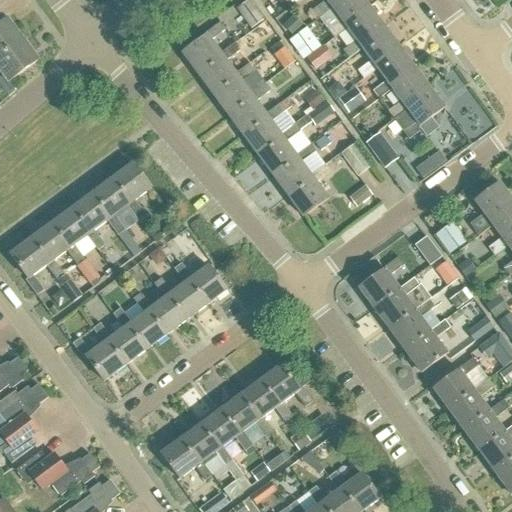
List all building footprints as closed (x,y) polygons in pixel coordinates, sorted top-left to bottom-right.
[(329,6),(337,0),(323,0),(325,2),(312,12),(318,20),(332,10),(329,6)] [(363,0),(337,0),(329,6),(332,10),(318,20),(327,32),(333,40),(347,31),(344,27),(369,8),(363,0)] [(236,10),(251,30),(263,21),(249,1),(236,10)] [(384,28),(369,8),(344,27),(347,31),(356,43),(342,53),(348,61),(362,51),(359,47),(384,28)] [(293,36),(303,26),(293,16),(283,27),(293,36)] [(253,43),(273,30),(267,21),(247,34),(253,43)] [(0,59),(23,43),(8,22),(0,27),(0,59)] [(222,58),(220,55),(210,42),(225,31),(219,24),(204,35),(205,37),(181,55),(197,76),(222,58)] [(374,67),(399,48),(384,28),(359,47),(362,51),(371,63),(357,73),(364,81),(377,71),(374,67)] [(301,50),(311,42),(304,33),(294,41),(301,50)] [(23,43),(0,59),(0,73),(3,77),(0,79),(0,92),(39,65),(23,43)] [(237,78),(235,75),(225,62),(240,52),(234,44),(220,55),(222,58),(197,76),(212,96),(237,78)] [(274,55),(284,69),(296,62),(286,47),(274,55)] [(389,87),(414,69),(399,48),(374,67),(377,71),(386,83),(373,93),(379,101),(392,91),(389,87)] [(334,62),(325,50),(309,62),(318,74),(334,62)] [(250,96),(240,83),(255,72),(249,65),(235,75),(237,78),(212,96),(227,117),(252,98),(250,96)] [(430,89),(414,69),(389,87),(392,91),(401,103),(388,113),(394,121),(407,111),(404,108),(430,89)] [(265,116),(255,103),(270,92),(264,85),(250,96),(252,98),(227,117),(242,137),(267,118),(265,116)] [(348,115),(365,102),(355,89),(338,101),(348,115)] [(420,128),(445,110),(430,89),(404,108),(407,111),(394,121),(403,133),(408,141),(423,131),(420,128)] [(312,112),(324,103),(316,93),(304,102),(312,112)] [(315,127),(333,113),(326,103),(307,117),(315,127)] [(280,136),(271,123),(285,113),(280,105),(265,116),(267,118),(242,137),(257,157),(282,139),(280,136)] [(295,157),(286,144),(300,133),(295,126),(280,136),(282,139),(257,157),(272,178),(297,159),(295,157)] [(384,170),(398,160),(380,135),(366,145),(384,170)] [(316,145),(321,152),(331,144),(326,138),(316,145)] [(371,168),(354,145),(341,155),(358,178),(371,168)] [(312,179),(310,177),(301,164),(315,153),(310,146),(295,157),(297,159),(272,178),(287,198),(312,179)] [(416,171),(423,180),(432,173),(425,164),(416,171)] [(132,165),(111,180),(129,205),(127,207),(137,222),(145,216),(134,202),(150,190),(132,165)] [(328,201),(316,184),(330,174),(325,166),(310,177),(312,179),(287,198),(303,219),(328,201)] [(129,205),(111,180),(91,195),(109,220),(106,222),(117,237),(124,231),(114,217),(127,207),(129,205)] [(474,201),(484,214),(470,224),(479,235),(492,225),(490,222),(511,205),(511,199),(499,183),(474,201)] [(356,209),(372,197),(365,188),(349,200),(356,209)] [(109,220),(91,195),(70,210),(89,235),(86,237),(97,252),(104,246),(94,232),(106,222),(109,220)] [(511,236),(511,205),(490,222),(492,225),(501,237),(488,247),(494,256),(507,246),(505,242),(511,236)] [(89,235),(70,210),(50,225),(69,250),(66,252),(76,267),(84,261),(73,247),(86,237),(89,235)] [(434,237),(449,257),(467,243),(452,224),(434,237)] [(69,250),(50,225),(30,240),(48,265),(46,267),(56,281),(64,276),(53,262),(66,252),(69,250)] [(511,236),(505,242),(507,246),(511,252),(511,261),(503,268),(509,276),(511,273),(511,236)] [(415,247),(430,267),(441,259),(426,238),(415,247)] [(48,265),(30,240),(9,255),(27,279),(25,281),(36,296),(43,291),(33,276),(46,267),(48,265)] [(156,267),(166,259),(159,249),(149,258),(156,267)] [(357,290),(374,311),(400,292),(398,290),(388,277),(403,265),(398,258),(382,269),(383,271),(357,290)] [(458,268),(466,278),(477,271),(469,260),(458,268)] [(77,268),(90,286),(99,278),(87,261),(77,268)] [(435,271),(447,288),(458,280),(446,263),(435,271)] [(205,308),(226,293),(208,268),(191,280),(181,265),(173,271),(184,285),(187,283),(205,308)] [(413,279),(398,290),(400,292),(374,311),(389,332),(415,313),(413,311),(403,297),(419,286),(413,279)] [(62,286),(73,301),(82,295),(71,280),(62,286)] [(185,323),(205,308),(187,283),(184,285),(171,295),(160,280),(153,285),(164,300),(167,298),(185,323)] [(469,303),(473,299),(466,290),(461,293),(469,303)] [(456,312),(469,303),(461,293),(449,302),(456,312)] [(165,338),(185,323),(167,298),(164,300),(151,309),(140,295),(133,300),(143,315),(146,313),(165,338)] [(495,299),(485,306),(495,319),(504,312),(495,299)] [(428,300),(413,311),(415,313),(389,332),(404,353),(430,334),(429,332),(419,318),(434,307),(428,300)] [(468,318),(480,309),(474,302),(462,310),(468,318)] [(54,317),(60,312),(55,306),(49,311),(54,317)] [(144,352),(165,338),(146,313),(143,315),(130,324),(120,310),(112,315),(123,330),(126,327),(144,352)] [(509,340),(511,337),(511,315),(511,314),(498,324),(509,340)] [(475,343),(494,329),(486,318),(467,332),(475,343)] [(434,340),(449,328),(444,321),(429,332),(430,334),(404,353),(420,374),(446,355),(434,340)] [(124,367),(144,352),(126,327),(123,330),(110,339),(99,325),(92,330),(102,345),(106,342),(124,367)] [(486,358),(505,344),(498,333),(478,347),(486,358)] [(103,383),(124,367),(106,342),(102,345),(90,354),(79,340),(72,345),(83,360),(85,358),(103,383)] [(20,379),(28,373),(18,359),(0,372),(0,393),(9,387),(12,391),(23,382),(20,379)] [(432,390),(448,412),(474,393),(472,391),(462,378),(477,367),(472,359),(456,370),(457,372),(432,390)] [(281,366),(260,382),(279,407),(282,404),(294,395),(304,408),(312,403),(302,389),(313,381),(306,372),(292,382),(281,366)] [(511,367),(511,366),(499,375),(506,384),(511,379),(511,367)] [(487,380),(472,391),(474,393),(448,412),(463,433),(489,413),(488,412),(478,398),(492,387),(487,380)] [(292,418),(282,404),(279,407),(260,382),(240,396),(259,421),(262,419),(275,410),(284,423),(292,418)] [(48,400),(38,387),(30,392),(28,389),(0,409),(0,417),(8,428),(0,434),(0,435),(10,449),(2,454),(11,466),(36,447),(30,439),(38,434),(25,417),(48,400)] [(272,433),(262,419),(259,421),(240,396),(221,411),(239,436),(242,434),(255,425),(264,438),(272,433)] [(502,401),(488,412),(489,413),(463,433),(478,453),(504,434),(503,432),(493,419),(508,408),(502,401)] [(221,411),(201,426),(219,451),(222,449),(235,439),(248,456),(255,451),(252,447),(242,434),(239,436),(221,411)] [(331,427),(323,416),(302,431),(311,442),(331,427)] [(511,425),(503,432),(504,434),(478,453),(494,475),(511,461),(511,444),(509,440),(511,437),(511,425)] [(232,462),(222,449),(219,451),(201,426),(181,440),(199,466),(202,464),(215,454),(224,468),(232,462)] [(299,452),(311,443),(302,432),(290,441),(299,452)] [(342,436),(332,442),(338,453),(349,447),(342,436)] [(181,440),(160,456),(179,481),(189,494),(204,482),(212,477),(202,464),(199,466),(181,440)] [(286,451),(268,465),(273,471),(291,458),(286,451)] [(92,475),(99,469),(89,456),(67,473),(54,456),(46,461),(41,454),(16,472),(24,484),(32,478),(42,492),(51,486),(60,498),(80,483),(83,487),(94,478),(92,475)] [(511,461),(494,475),(510,496),(511,494),(511,461)] [(264,464),(251,473),(258,482),(270,472),(264,464)] [(356,511),(362,511),(379,500),(361,474),(345,486),(335,473),(327,479),(337,492),(340,490),(356,511)] [(242,474),(232,482),(241,494),(251,487),(242,474)] [(97,511),(119,496),(110,483),(102,488),(99,485),(89,493),(87,491),(68,504),(73,510),(70,511),(97,511)] [(325,511),(356,511),(340,490),(337,492),(325,501),(315,488),(307,493),(317,507),(320,505),(325,511)] [(260,490),(250,498),(256,506),(266,499),(260,490)] [(199,511),(218,511),(228,504),(221,495),(199,511)] [(232,511),(248,511),(242,503),(232,511)] [(325,511),(320,505),(317,507),(310,511),(302,511),(295,503),(288,508),(290,511),(325,511)]
